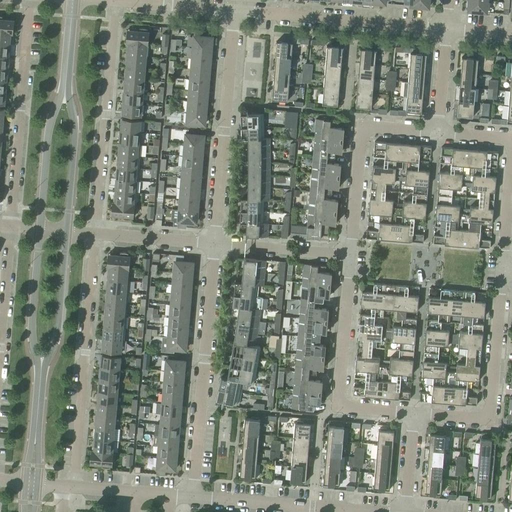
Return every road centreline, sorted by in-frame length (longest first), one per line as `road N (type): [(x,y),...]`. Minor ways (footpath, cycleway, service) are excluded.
road 1 (residential): [(194,498),(218,240)]
road 2 (residential): [(73,488),(94,230)]
road 3 (residential): [(414,414),(338,407),(353,251)]
road 4 (residential): [(94,230),(114,1)]
road 5 (residential): [(218,240),(236,11)]
road 6 (residential): [(414,414),(489,420),(504,267)]
road 7 (residential): [(10,223),(29,0)]
road 8 (residential): [(353,251),(364,123),(439,130)]
road 9 (residential): [(356,511),(194,498)]
road 10 (tertiary): [(39,225),(32,343),(39,381)]
road 11 (tertiary): [(39,381),(55,339),(68,228)]
road 12 (tertiary): [(68,228),(75,131),(65,78)]
road 13 (tertiary): [(65,78),(47,133),(39,225)]
road 14 (residential): [(218,240),(353,251)]
road 15 (residential): [(94,230),(218,240)]
road 16 (residential): [(236,11),(114,1)]
road 17 (residential): [(0,344),(10,223)]
road 18 (residential): [(194,498),(73,488)]
